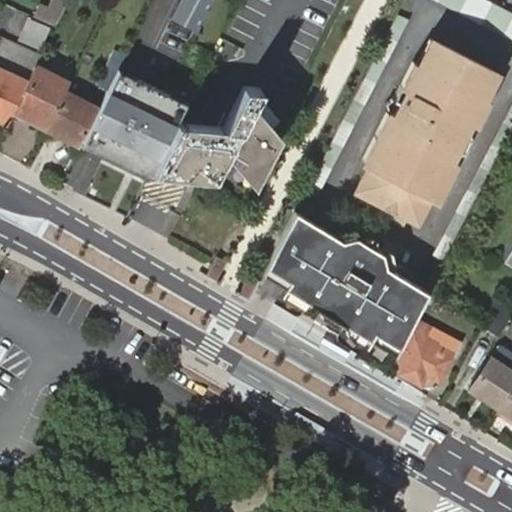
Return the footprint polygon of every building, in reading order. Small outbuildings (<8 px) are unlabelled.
[(212,0),(179,0),(170,18),(197,32),(212,0)] [(431,0),(511,41),(511,13),(486,0),(431,0)] [(408,20),(396,14),(381,43),(371,62),(367,70),(305,190),(317,196),(408,20)] [(24,15),(13,37),(36,48),(46,26),(24,15)] [(0,119),(6,123),(13,111),(27,83),(35,67),(40,56),(2,37),(1,40),(0,39),(0,119)] [(415,62),(419,64),(422,66),(435,41),(428,37),(415,62)] [(394,114),(368,164),(355,189),(410,218),(423,193),(430,197),(457,145),(468,122),(481,96),(478,94),(491,69),(435,41),(422,66),(419,64),(406,89),(399,86),(392,99),(399,102),(394,114)] [(101,77),(111,82),(117,69),(124,56),(114,51),(101,77)] [(412,61),(399,86),(406,89),(419,64),(415,62),(412,61)] [(64,91),(68,84),(35,67),(27,83),(13,111),(46,128),(64,91)] [(117,69),(79,144),(88,149),(147,178),(150,172),(176,122),(185,103),(126,74),(117,69)] [(498,73),(491,69),(478,94),(481,96),(485,98),(498,73)] [(197,124),(176,122),(150,172),(170,174),(191,176),(213,177),(225,153),(252,184),(278,135),(252,103),(259,88),(243,86),(222,127),(217,126),(197,124)] [(46,128),(79,144),(98,108),(64,91),(46,128)] [(485,98),(481,96),(468,122),(475,125),(489,100),(485,98)] [(485,180),(511,127),(511,99),(431,255),(443,261),(485,180)] [(361,161),(368,164),(394,114),(387,110),(361,161)] [(464,149),(457,145),(430,197),(437,200),(464,149)] [(423,193),(410,218),(418,222),(430,197),(423,193)] [(399,346),(427,291),(386,266),(383,253),(362,240),(357,248),(341,239),(321,227),(309,219),(295,210),(279,242),(266,265),(279,273),(288,279),(284,286),(289,289),(304,299),(348,325),(369,338),(373,331),(399,346)] [(511,237),(501,256),(511,262),(511,237)] [(215,256),(211,263),(206,275),(216,280),(225,261),(215,256)] [(279,273),(266,265),(262,273),(274,280),(284,286),(288,279),(279,273)] [(248,299),(258,280),(249,276),(239,294),(248,299)] [(289,289),(284,286),(280,293),(300,306),(304,299),(289,289)] [(497,335),(511,311),(511,304),(496,295),(480,325),(497,335)] [(426,373),(433,376),(439,379),(453,353),(426,339),(432,327),(419,321),(398,359),(405,362),(400,372),(421,384),(423,380),(426,373)] [(365,345),(369,338),(348,325),(344,332),(365,345)] [(395,353),(399,346),(373,331),(369,338),(395,353)] [(511,387),(511,353),(498,345),(491,357),(470,388),(499,407),(511,387)] [(430,383),(433,376),(426,373),(423,380),(430,383)] [(511,387),(499,407),(511,415),(511,387)]
